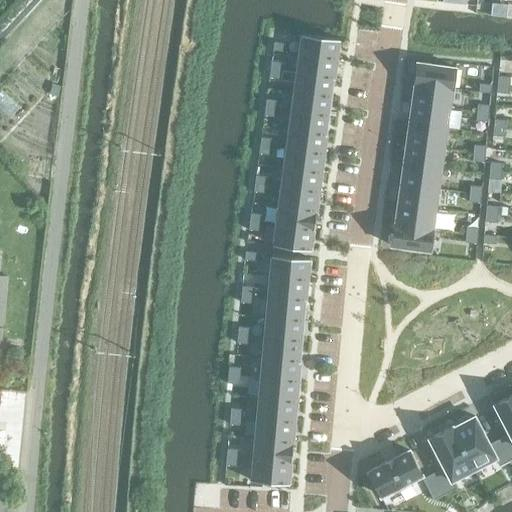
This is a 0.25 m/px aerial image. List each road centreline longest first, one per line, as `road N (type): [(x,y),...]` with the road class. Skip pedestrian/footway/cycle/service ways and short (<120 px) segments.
road 1 (unclassified): [(25,511),(84,0)]
road 2 (residential): [(395,0),(346,419)]
road 3 (residential): [(346,419),(371,420),(511,350)]
